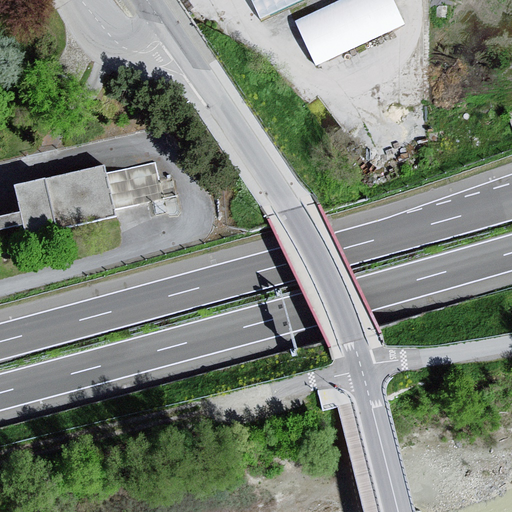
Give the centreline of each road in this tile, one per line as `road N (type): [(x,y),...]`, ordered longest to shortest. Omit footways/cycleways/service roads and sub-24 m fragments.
road 1 (motorway): [(511,200),(0,340)]
road 2 (motorway): [(0,392),(511,253)]
road 3 (tertiary): [(361,365),(305,236),(171,34)]
road 4 (track): [(0,458),(362,370)]
road 5 (track): [(511,342),(361,365)]
road 6 (tertiary): [(361,365),(397,511)]
